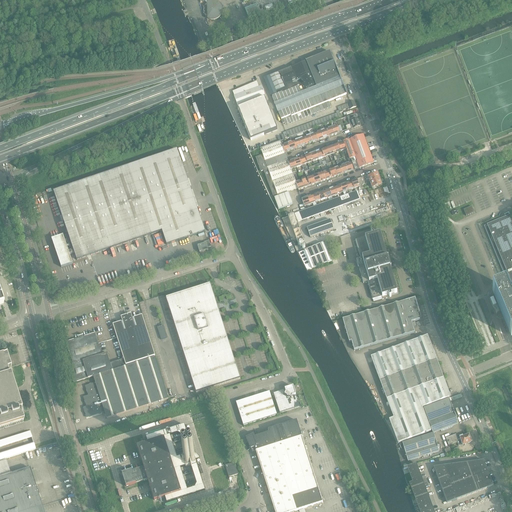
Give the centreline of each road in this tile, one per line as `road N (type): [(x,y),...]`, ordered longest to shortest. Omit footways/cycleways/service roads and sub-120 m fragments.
road 1 (unclassified): [(251,506),(254,493),(225,403),(234,390),(288,371),(230,255)]
road 2 (unclassified): [(230,255),(141,0)]
road 3 (trunk): [(198,83),(421,0)]
road 4 (tertiary): [(460,376),(387,162)]
road 5 (trunk): [(206,70),(0,148)]
road 6 (trunk): [(206,70),(0,127)]
road 7 (trunk): [(0,159),(198,83)]
road 8 (trunk): [(394,0),(206,70)]
road 9 (trunk): [(21,172),(198,83)]
road 10 (unclassified): [(46,312),(230,255)]
road 11 (tertiary): [(511,501),(460,376)]
road 12 (tertiary): [(373,125),(324,0)]
road 13 (tertiary): [(0,199),(31,316)]
road 14 (tertiary): [(46,312),(13,196)]
